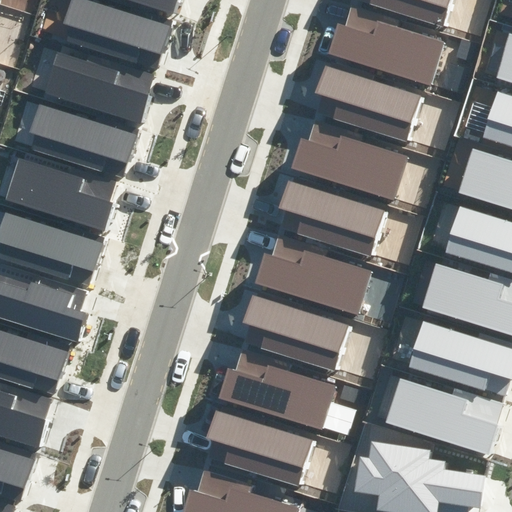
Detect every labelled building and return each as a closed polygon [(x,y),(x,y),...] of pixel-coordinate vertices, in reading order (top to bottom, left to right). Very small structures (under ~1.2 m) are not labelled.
[(172,26),(89,0),(71,0),(63,24),(70,26),(65,42),(137,64),(142,50),(162,56),(172,26)] [(121,0),(175,17),(180,0),(121,0)] [(356,0),(448,28),(456,0),(356,0)] [(432,85),(446,42),(397,27),(399,20),(352,6),(346,26),(338,24),(329,54),(432,85)] [(496,77),(511,82),(511,35),(509,34),(496,77)] [(43,94),(143,125),(152,96),(116,85),(120,72),(56,52),(43,94)] [(412,144),(426,97),(324,66),(315,94),(323,96),(317,115),(412,144)] [(511,96),(496,92),(482,138),(511,147),(511,96)] [(138,134),(39,103),(30,132),(36,134),(31,150),(103,173),(108,158),(128,164),(138,134)] [(395,200),(408,156),(359,141),(361,134),(315,120),(308,140),(301,138),(292,168),(395,200)] [(459,191),(511,208),(511,161),(473,149),(459,191)] [(4,202),(108,235),(117,206),(85,195),(89,182),(18,159),(4,202)] [(375,257),(389,211),(287,179),(278,207),(285,210),(280,228),(375,257)] [(511,221),(459,206),(445,252),(511,272),(511,221)] [(105,243),(6,212),(0,230),(0,242),(3,243),(0,252),(0,259),(52,275),(70,281),(75,267),(95,273),(105,243)] [(358,316),(372,273),(323,258),(325,251),(278,236),(272,257),(264,255),(255,284),(358,316)] [(421,306),(511,335),(511,303),(501,300),(506,287),(435,264),(421,306)] [(0,316),(77,342),(86,312),(70,307),(74,295),(32,281),(28,292),(0,282),(0,316)] [(341,371),(355,325),(253,294),(244,322),(251,324),(246,342),(341,371)] [(511,382),(511,347),(423,321),(409,368),(507,397),(511,382)] [(70,352),(0,329),(0,379),(35,390),(40,376),(60,382),(70,352)] [(322,430),(335,386),(286,371),(288,364),(242,350),(235,370),(228,368),(219,398),(322,430)] [(387,421),(490,455),(500,426),(467,415),(472,402),(401,379),(387,421)] [(0,436),(41,449),(49,420),(14,409),(18,396),(0,390),(0,436)] [(304,487),(318,441),(215,410),(207,438),(214,440),(209,458),(304,487)] [(370,458),(361,457),(356,491),(379,494),(377,511),(383,511),(438,511),(440,503),(481,509),(485,475),(443,469),(445,460),(429,458),(430,451),(372,443),(370,458)] [(35,459),(0,447),(0,496),(5,483),(25,489),(35,459)] [(296,511),(298,508),(249,493),(251,486),(204,472),(198,492),(191,490),(183,511),(296,511)]
